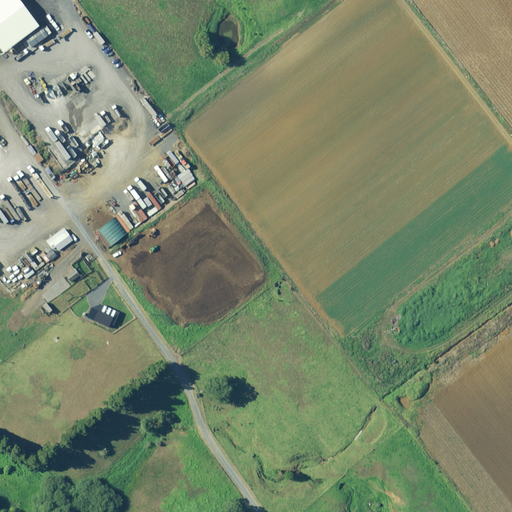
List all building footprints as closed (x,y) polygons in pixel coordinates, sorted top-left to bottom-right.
[(57,8),(51,0),(43,0),(40,2),(49,14),(57,8)] [(44,37),(38,29),(24,38),(31,47),(44,37)] [(131,231),(119,215),(96,232),(108,248),(131,231)] [(73,241),(64,228),(47,240),(53,249),(56,247),(59,251),(73,241)] [(50,250),(45,243),(42,245),(47,253),(50,250)] [(81,277),(75,269),(66,276),(72,283),(81,277)] [(107,296),(101,299),(106,309),(112,306),(107,296)]
